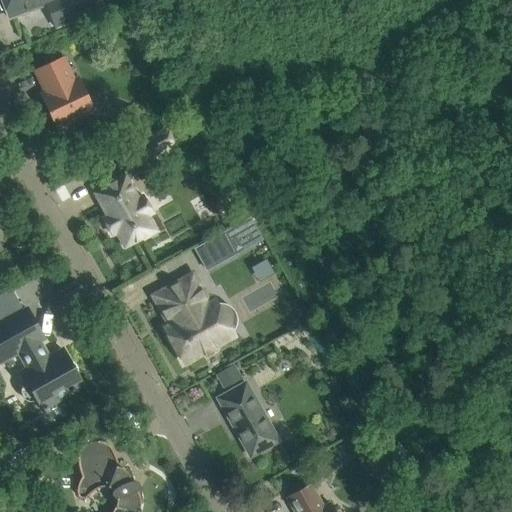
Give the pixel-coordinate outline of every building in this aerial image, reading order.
[(0,0),(8,19),(46,4),(55,28),(103,10),(99,0),(0,0)] [(41,95),(57,130),(93,112),(77,78),(74,80),(63,58),(34,72),(45,93),(41,95)] [(181,143),(171,126),(131,149),(140,165),(181,143)] [(125,176),(93,193),(106,216),(103,218),(112,236),(116,234),(124,248),(155,231),(147,216),(152,214),(142,196),(138,199),(125,176)] [(245,218),(234,225),(246,247),(257,240),(245,218)] [(165,330),(184,363),(200,354),(205,355),(215,350),(216,345),(233,335),(214,302),(208,305),(192,276),(154,297),(165,317),(169,315),(174,324),(165,330)] [(26,309),(0,323),(0,362),(0,363),(18,353),(27,369),(21,372),(26,381),(22,384),(21,388),(20,392),(22,396),(24,399),(28,401),(32,401),(36,400),(37,399),(42,410),(82,387),(61,350),(48,357),(39,342),(43,340),(26,309)] [(235,362),(215,373),(223,388),(243,377),(235,362)] [(217,399),(250,457),(277,441),(245,384),(217,399)] [(354,413),(351,417),(355,424),(365,419),(361,411),(357,411),(354,413)] [(0,461),(0,478),(3,485),(35,467),(32,461),(31,457),(33,455),(34,453),(37,451),(40,449),(36,442),(0,461)] [(97,442),(85,444),(83,445),(82,447),(80,450),(79,451),(78,453),(78,455),(77,456),(77,457),(77,460),(78,466),(79,469),(80,472),(81,475),(81,477),(80,480),(79,482),(78,484),(77,487),(77,490),(77,493),(77,495),(77,496),(78,497),(79,498),(80,498),(82,499),(83,499),(84,499),(85,498),(86,497),(87,496),(88,495),(90,492),(92,491),(93,490),(96,489),(98,488),(100,487),(103,487),(106,488),(108,488),(110,489),(113,491),(112,492),(112,493),(112,494),(112,495),(113,496),(114,497),(115,498),(116,498),(116,501),(115,503),(115,507),(114,509),(112,511),(137,511),(138,511),(139,509),(139,507),(139,505),(139,503),(139,501),(139,499),(138,497),(138,496),(137,493),(136,492),(136,490),(137,489),(136,488),(135,490),(130,484),(134,484),(134,483),(131,483),(130,482),(130,480),(129,477),(128,475),(127,473),(125,471),(123,470),(121,468),(118,467),(117,463),(115,459),(114,455),(113,452),(111,449),(110,447),(109,446),(107,444),(105,443),(103,442),(100,442),(98,442),(97,442)] [(304,488),(287,498),(294,511),(334,511),(330,504),(322,508),(310,485),(304,488)]
